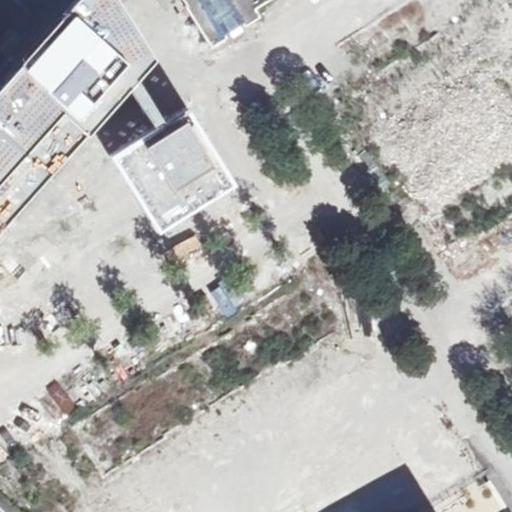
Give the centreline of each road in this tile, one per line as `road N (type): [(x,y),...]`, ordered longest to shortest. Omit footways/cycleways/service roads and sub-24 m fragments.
road 1 (unknown): [(319,185),(0,387)]
road 2 (unknown): [(416,343),(145,511)]
road 3 (unknown): [(318,0),(273,33),(258,56),(259,79),(319,185)]
road 4 (unknown): [(511,63),(319,185)]
road 5 (unknown): [(319,185),(416,343)]
